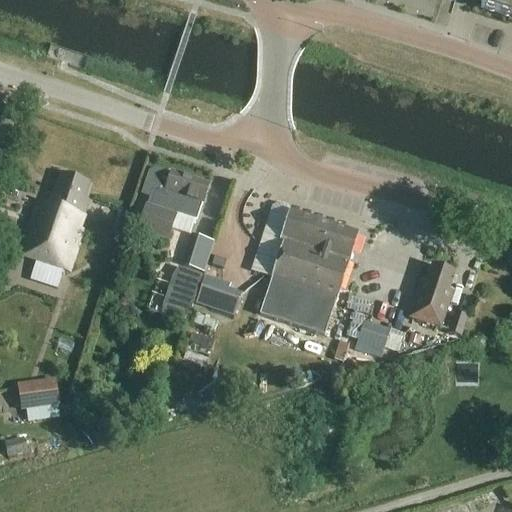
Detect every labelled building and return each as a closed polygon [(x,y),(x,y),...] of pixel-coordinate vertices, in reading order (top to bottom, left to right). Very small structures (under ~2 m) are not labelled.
[(511,0),(447,0),(454,2),(455,0),(482,0),(479,10),(511,20),(511,0)] [(170,177),(155,172),(149,175),(143,195),(150,197),(139,231),(168,241),(176,215),(196,222),(202,204),(208,186),(171,174),(170,177)] [(77,230),(87,202),(82,200),(87,186),(59,176),(49,205),(37,201),(18,257),(66,273),(81,231),(77,230)] [(250,272),(271,279),(269,286),(258,318),(320,340),(332,307),(356,235),(321,223),(307,218),(290,213),(288,212),(288,207),(278,204),(271,208),(269,215),(250,272)] [(204,275),(214,243),(191,236),(181,267),(204,275)] [(221,269),(224,259),(212,255),(209,265),(221,269)] [(448,292),(453,275),(431,267),(425,285),(421,283),(409,320),(439,330),(451,293),(448,292)] [(187,328),(203,277),(179,269),(162,320),(187,328)] [(145,275),(125,320),(145,328),(164,284),(145,275)] [(235,317),(242,295),(204,282),(196,305),(235,317)] [(462,339),(469,320),(454,315),(448,335),(462,339)] [(180,342),(184,332),(162,324),(159,334),(180,342)] [(384,352),(390,333),(364,325),(358,344),(384,352)] [(417,348),(420,339),(411,336),(408,345),(417,348)] [(152,361),(149,371),(173,377),(176,367),(152,361)] [(55,383),(17,388),(21,414),(59,408),(55,383)] [(95,385),(78,398),(86,409),(103,397),(95,385)] [(97,424),(82,436),(91,447),(106,435),(97,424)]
